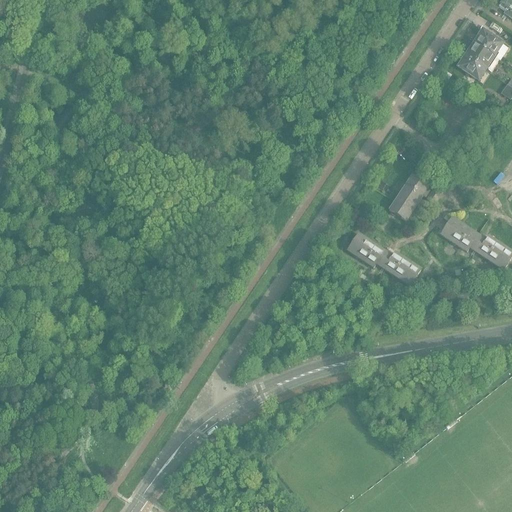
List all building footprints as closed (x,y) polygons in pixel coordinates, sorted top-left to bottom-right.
[(511,0),(501,0),(499,4),(500,5),(498,8),(505,13),(502,18),(506,21),(508,18),(511,20),(511,0)] [(507,49),(502,46),(502,45),(482,32),(478,37),(477,37),(474,42),(475,43),(474,44),(494,58),(498,60),(500,61),(507,49)] [(498,60),(494,58),(474,44),(473,46),(472,45),(468,51),(469,52),(466,56),(486,70),(490,72),(498,60)] [(458,69),(478,82),(486,70),(466,56),(463,61),(462,60),(458,66),(459,67),(458,69)] [(185,78),(185,79),(194,82),(199,66),(182,61),(177,80),(178,80),(181,71),(195,75),(193,80),(185,78)] [(194,82),(185,79),(182,88),(191,91),(194,82)] [(511,97),(511,89),(506,86),(500,94),(510,100),(511,97)] [(411,177),(389,211),(406,223),(422,197),(434,205),(444,191),(436,185),(433,191),(411,177)] [(466,253),(469,249),(496,267),(503,272),(511,258),(511,253),(488,238),(485,242),(477,237),(452,220),(441,236),(466,253)] [(347,252),(357,258),(373,269),(372,269),(373,270),(376,265),(384,271),(409,287),(409,288),(421,271),(420,271),(395,254),(392,258),(384,253),(358,236),(347,252)] [(158,391),(160,396),(165,395),(168,395),(171,391),(169,387),(169,382),(164,382),(163,389),(158,391)]
